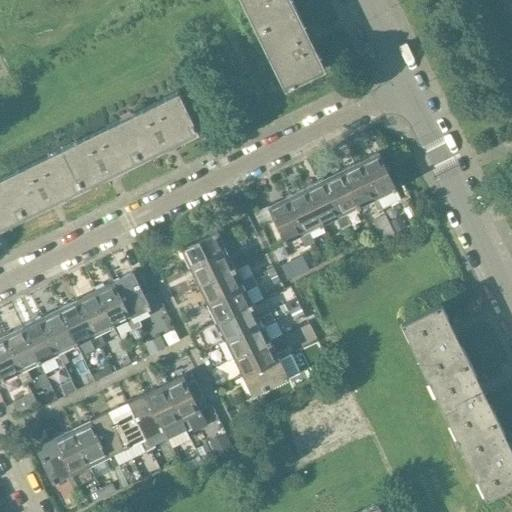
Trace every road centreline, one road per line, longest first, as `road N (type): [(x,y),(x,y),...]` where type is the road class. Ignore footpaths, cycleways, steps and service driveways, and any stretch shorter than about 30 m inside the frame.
road 1 (residential): [(0,287),(405,89)]
road 2 (residential): [(511,309),(405,89)]
